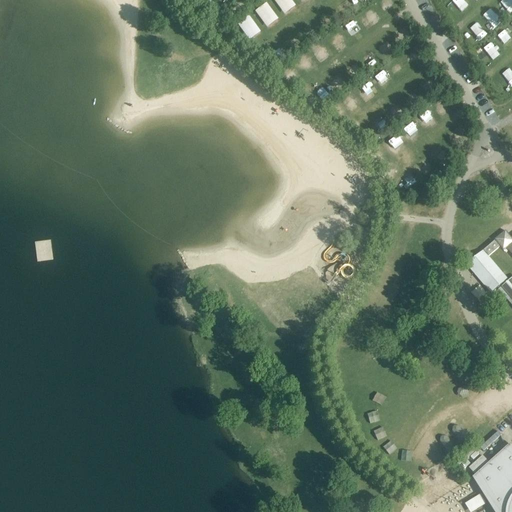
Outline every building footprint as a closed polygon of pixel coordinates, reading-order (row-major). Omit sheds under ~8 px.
[(507,248),(511,253),(511,237),(511,238),(506,231),(495,240),(504,251),(507,248)] [(495,241),(484,250),(489,257),(500,247),(495,241)] [(483,251),(468,265),(492,293),(507,280),(483,251)] [(511,278),(499,289),(511,304),(511,278)] [(511,511),(511,446),(510,445),(474,477),(495,511),(511,511)] [(483,456),(469,468),(475,474),(489,462),(483,456)] [(363,498),(354,502),(359,511),(368,508),(363,498)]
